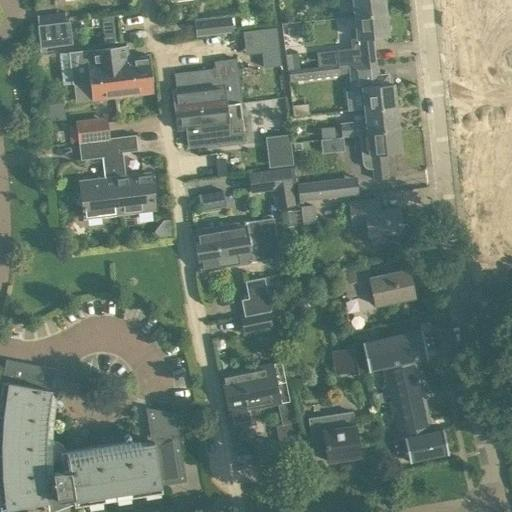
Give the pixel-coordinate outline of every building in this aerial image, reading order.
[(353,0),(355,16),(384,12),(382,0),(353,0)] [(508,0),(464,0),(465,7),(494,3),(496,16),(511,13),(511,0),(508,0)] [(193,20),(195,37),(233,33),(231,15),(229,16),(228,11),(224,11),(220,11),(219,4),(199,6),(200,19),(193,20)] [(336,50),(337,66),(375,62),(372,38),(387,36),(384,12),(355,16),(357,38),(350,39),(351,48),(336,50)] [(497,28),(468,31),(471,59),(511,54),(511,13),(496,16),(497,28)] [(38,26),(41,47),(70,44),(68,22),(38,26)] [(263,52),(264,52),(265,67),(281,65),(277,27),(261,29),(263,52)] [(90,51),(92,63),(87,63),(87,64),(71,66),(73,83),(149,74),(147,56),(127,59),(126,47),(90,51)] [(285,55),(286,70),(299,69),(297,54),(285,55)] [(511,54),(471,59),(474,88),(511,83),(511,54)] [(172,90),(174,110),(226,104),(225,99),(239,98),(235,60),(221,62),(224,84),(172,90)] [(362,90),(365,110),(395,107),(392,84),(388,84),(387,74),(376,75),(375,62),(337,66),(338,75),(349,74),(351,91),(362,90)] [(149,74),(73,83),(76,101),(92,100),(151,93),(149,74)] [(240,103),(226,104),(174,110),(177,130),(228,124),(229,134),(243,132),(240,103)] [(291,105),(293,116),(308,114),(307,104),(291,105)] [(358,134),(367,133),(366,132),(397,129),(395,107),(365,110),(366,121),(340,124),(341,136),(358,134)] [(75,123),(78,142),(107,139),(105,119),(75,123)] [(320,128),(321,139),(334,137),(333,126),(320,128)] [(367,133),(358,134),(362,163),(363,166),(365,168),(370,169),(372,169),(373,179),(387,178),(385,153),(399,152),(397,129),(366,132),(367,133)] [(289,134),(274,136),(277,166),(293,164),(289,134)] [(511,134),(479,138),(483,167),(485,166),(511,163),(511,134)] [(135,135),(110,138),(119,214),(155,209),(150,174),(124,177),(121,153),(137,151),(135,135)] [(107,139),(78,142),(80,161),(102,158),(105,179),(79,182),(73,187),(71,196),(76,204),(81,206),(83,218),(119,214),(110,138),(107,139)] [(511,163),(485,166),(488,195),(511,191),(511,163)] [(293,168),(251,174),(254,192),(295,187),(293,168)] [(297,185),(299,203),(357,196),(355,178),(297,185)] [(203,208),(234,198),(230,184),(198,194),(203,208)] [(401,232),(399,208),(378,210),(377,198),(349,202),(351,225),(365,224),(367,237),(369,236),(370,244),(383,242),(382,235),(401,232)] [(280,214),(283,229),(296,227),(294,212),(280,214)] [(511,216),(491,219),(494,247),(511,245),(511,216)] [(193,231),(196,251),(256,242),(276,238),(273,218),(245,223),(193,231)] [(256,242),(196,251),(200,271),(260,261),(280,258),(276,238),(256,242)] [(511,245),(494,247),(498,275),(511,273),(511,245)] [(369,277),(367,268),(341,273),(346,297),(372,292),(375,306),(413,298),(407,269),(369,277)] [(277,276),(262,278),(265,292),(279,290),(277,276)] [(242,303),(244,315),(244,317),(268,312),(262,278),(245,281),(250,301),(242,303)] [(288,301),(283,306),(286,313),(292,315),(298,310),(296,303),(288,301)] [(244,317),(244,315),(239,316),(243,333),(271,327),(268,312),(244,317)] [(395,457),(395,458),(407,456),(409,462),(410,462),(409,455),(445,447),(446,454),(447,453),(442,429),(441,429),(441,430),(431,432),(416,360),(425,358),(426,359),(427,359),(420,329),(419,330),(363,343),(363,342),(361,342),(362,344),(368,371),(369,371),(369,370),(381,368),(384,381),(385,380),(390,402),(388,402),(391,416),(392,416),(398,439),(392,441),(395,457)] [(366,373),(362,344),(346,346),(350,375),(366,373)] [(221,375),(225,394),(284,382),(280,362),(221,375)] [(161,491),(160,485),(184,481),(173,414),(147,409),(152,442),(65,456),(65,471),(46,472),(45,446),(47,419),(50,391),(1,381),(0,389),(0,509),(72,498),(73,505),(161,491)] [(284,382),(225,394),(229,413),(288,401),(284,382)] [(314,454),(327,453),(328,461),(359,456),(353,412),(309,419),(314,454)] [(253,447),(257,466),(299,458),(292,422),(282,424),(276,426),(279,442),(253,447)]
